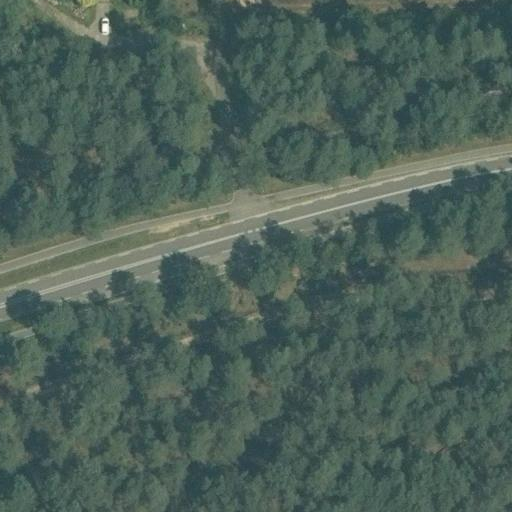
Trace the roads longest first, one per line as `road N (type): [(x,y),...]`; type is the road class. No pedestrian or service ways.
road 1 (primary): [(0,307),(250,232),(511,169)]
road 2 (track): [(511,283),(433,292),(124,358),(0,402)]
road 3 (track): [(34,0),(87,35),(202,48),(250,232)]
road 4 (track): [(235,0),(259,9),(511,6)]
